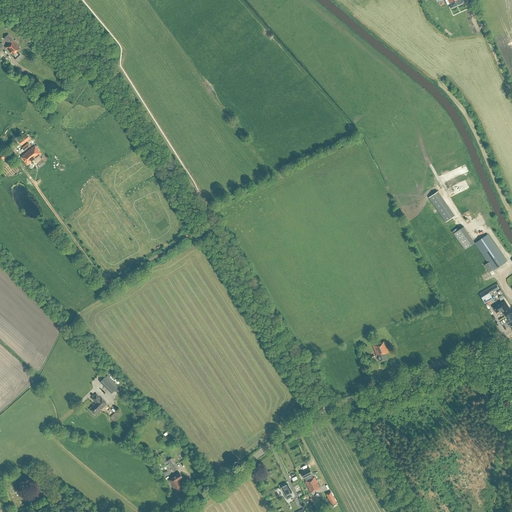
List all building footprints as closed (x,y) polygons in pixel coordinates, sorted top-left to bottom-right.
[(445,0),(447,5),(449,4),(451,8),(463,3),(461,0),(445,0)] [(14,57),(18,61),(23,56),(18,51),(20,48),(13,41),(14,40),(8,34),(4,39),(9,44),(5,48),(13,56),(14,55),(15,56),(14,57)] [(27,142),(23,137),(17,143),(20,147),(27,142)] [(28,143),(22,148),(25,151),(31,146),(28,143)] [(40,154),(34,146),(20,158),(26,165),(40,154)] [(458,166),(460,172),(472,168),(470,162),(458,166)] [(461,183),(464,190),(480,183),(477,176),(461,183)] [(471,195),(473,198),(470,199),(475,209),(487,203),(481,190),(471,195)] [(428,198),(445,222),(454,216),(438,192),(428,198)] [(481,214),(487,226),(494,222),(488,210),(481,214)] [(453,233),(464,250),(473,244),(462,227),(453,233)] [(474,243),(488,262),(484,265),(489,272),(493,269),(493,270),(506,261),(488,234),(474,243)] [(496,284),(486,290),(489,295),(499,289),(496,284)] [(486,290),(479,295),(483,302),(491,298),(489,295),(486,290)] [(504,300),(492,307),(496,313),(502,309),(504,312),(507,315),(511,312),(510,309),(510,308),(504,300)] [(384,341),(373,345),(379,362),(386,360),(384,354),(389,352),(384,341)] [(107,375),(105,377),(101,382),(112,393),(116,388),(118,386),(107,375)] [(101,398),(96,394),(92,399),(96,403),(89,409),(95,415),(101,409),(107,403),(101,397),(101,398)] [(178,468),(171,458),(167,461),(174,471),(178,468)] [(304,478),(306,482),(305,482),(311,493),(320,488),(314,477),(313,478),(311,475),(312,474),(309,469),(301,473),(304,478)] [(179,472),(170,479),(168,480),(177,492),(183,488),(179,481),(183,478),(179,472)] [(288,484),(281,488),(285,496),(286,495),(287,498),(291,496),(290,493),(292,492),(288,484)] [(331,491),(326,494),(333,507),(338,505),(331,491)]
